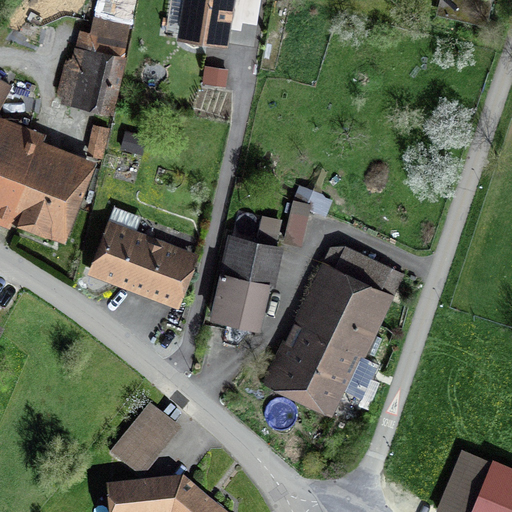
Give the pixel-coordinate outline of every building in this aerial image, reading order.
[(229,0),(185,0),(180,36),(222,43),(229,0)] [(125,29),(97,23),(90,51),(79,49),(74,72),(64,70),(59,93),(109,104),(125,29)] [(0,80),(0,205),(60,227),(81,171),(15,144),(21,129),(0,119),(0,104),(11,87),(0,80)] [(146,135),(125,130),(121,148),(142,153),(146,135)] [(315,208),(293,203),(283,244),(304,249),(315,208)] [(281,221),(260,217),(256,239),(278,242),(281,221)] [(202,252),(105,219),(85,279),(181,312),(202,252)] [(268,335),(277,291),(287,250),(231,237),(222,279),(212,323),(268,335)] [(406,277),(337,241),(324,265),(395,301),(406,277)] [(264,383),(335,419),(395,301),(324,265),(264,383)] [(149,403),(112,450),(142,474),(179,426),(149,403)] [(511,511),(511,470),(466,451),(439,511),(511,511)] [(112,492),(114,511),(218,511),(196,494),(188,503),(164,486),(112,492)]
